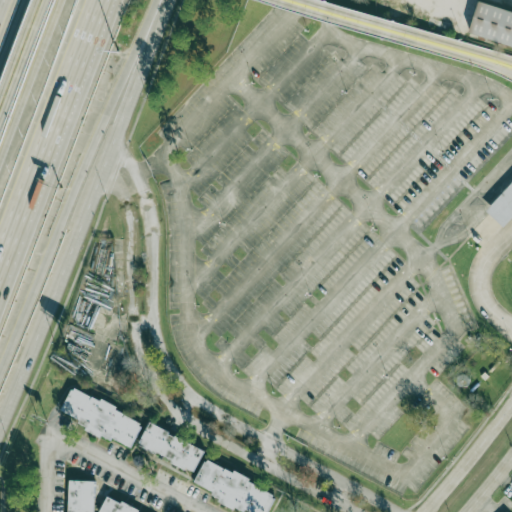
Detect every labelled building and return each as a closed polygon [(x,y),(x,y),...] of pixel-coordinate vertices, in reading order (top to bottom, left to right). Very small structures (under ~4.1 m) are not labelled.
[(511,11),(480,1),(470,31),(511,44),(511,11)] [(503,225),(511,216),(511,183),(486,209),(503,225)] [(60,416),(132,446),(143,419),(71,389),(60,416)] [(195,472),(206,449),(149,422),(138,446),(195,472)] [(192,485),(249,511),(267,511),(277,492),(205,459),(192,485)] [(67,511),(140,511),(107,495),(99,511),(94,511),(96,481),(69,480),(67,511)]
